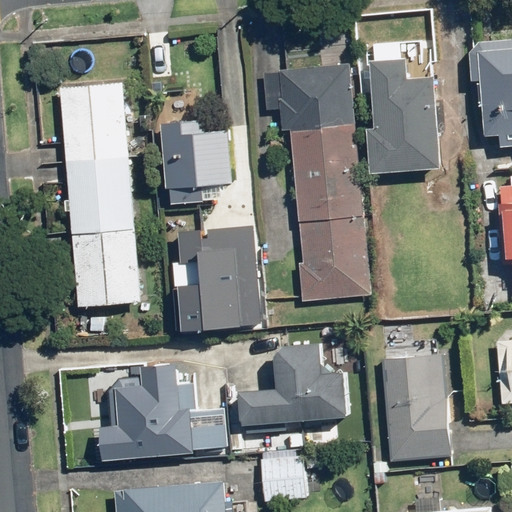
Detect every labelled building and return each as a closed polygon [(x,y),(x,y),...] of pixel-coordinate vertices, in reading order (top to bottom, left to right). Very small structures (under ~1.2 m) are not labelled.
[(511,46),(482,49),(490,146),(511,143),(511,46)] [(410,56),(372,59),(378,127),(370,127),(374,171),(445,165),(437,74),(411,76),(410,56)] [(350,62),(278,69),(283,129),(291,128),(304,260),(299,260),(303,299),(372,293),(350,62)] [(125,81),(62,86),(81,306),(143,300),(125,81)] [(208,118),(164,122),(171,203),(207,199),(206,184),(236,181),(232,127),(209,129),(208,118)] [(511,189),(500,191),(506,263),(511,262),(511,189)] [(183,280),(186,325),(267,318),(259,224),(187,229),(190,255),(207,254),(209,278),(183,280)] [(511,337),(497,339),(502,401),(511,400),(511,337)] [(325,340),(288,343),(279,354),(282,386),(242,389),(245,424),(352,416),(348,369),(327,370),(325,340)] [(444,354),(383,359),(391,459),(453,454),(444,354)] [(147,383),(117,385),(120,422),(102,423),(105,459),(198,450),(194,406),(185,407),(180,359),(145,362),(147,383)] [(304,458),(261,461),(263,499),(307,496),(304,458)] [(230,511),(227,477),(115,487),(117,511),(230,511)]
